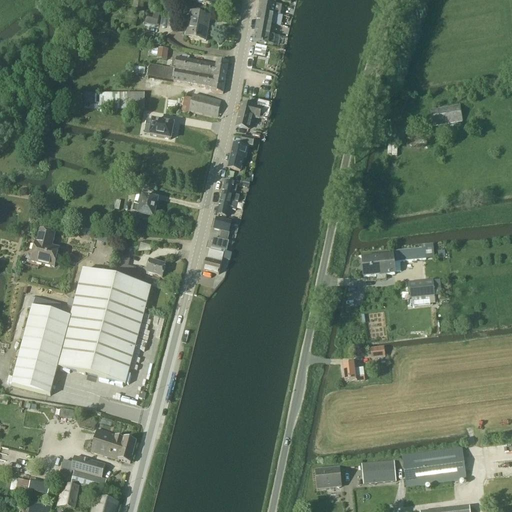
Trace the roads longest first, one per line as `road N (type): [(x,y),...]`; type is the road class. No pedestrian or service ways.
road 1 (secondary): [(130,511),(249,0)]
road 2 (unclassified): [(273,511),(346,168),(391,0)]
